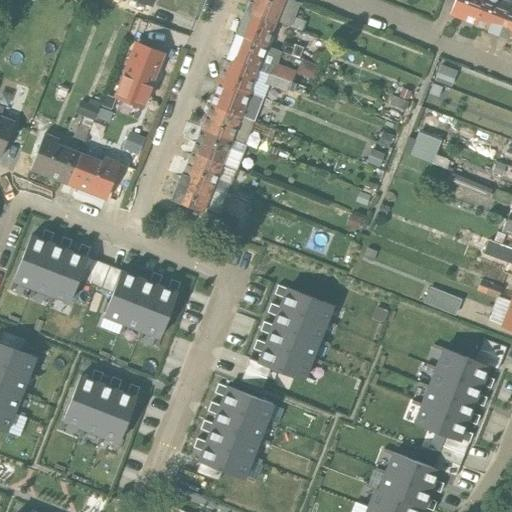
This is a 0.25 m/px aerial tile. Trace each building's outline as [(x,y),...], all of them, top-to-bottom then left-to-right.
[(283,0),(249,0),(245,10),(275,22),(283,0)] [(454,0),(449,14),(474,24),(483,0),(454,0)] [(483,0),(474,24),(488,29),(487,31),(497,34),(509,3),(510,0),(483,0)] [(511,0),(511,4),(509,3),(497,34),(507,38),(508,37),(511,38),(511,0)] [(275,22),(245,10),(236,33),(235,32),(235,33),(266,45),(275,22)] [(304,21),(291,16),(287,26),(300,31),(304,21)] [(266,45),(235,33),(235,34),(236,34),(227,57),(257,69),(269,74),(273,64),(274,64),(279,50),(266,46),(266,45)] [(295,45),(283,41),(280,51),(293,56),(294,54),(292,53),(295,45)] [(162,54),(136,44),(116,96),(142,106),(162,54)] [(257,69),(227,57),(217,81),(219,82),(219,81),(248,92),(248,91),(261,97),(266,84),(265,83),(269,74),(257,69)] [(274,64),(273,64),(269,74),(289,81),(293,71),(274,64)] [(289,81),(269,74),(265,83),(266,84),(286,91),(289,81)] [(248,92),(219,81),(219,82),(210,105),(240,116),(252,120),(253,121),(262,97),(261,97),(248,91),(248,92)] [(25,100),(14,96),(8,113),(19,116),(25,100)] [(97,108),(81,101),(77,113),(84,116),(80,125),(90,129),(97,112),(96,111),(97,108)] [(240,116),(210,105),(201,128),(231,140),(231,139),(244,144),(252,120),(240,116)] [(0,114),(2,109),(0,107),(0,156),(1,157),(14,123),(0,117),(0,114)] [(90,129),(84,142),(94,146),(106,115),(97,112),(90,129)] [(231,140),(201,128),(192,151),(222,163),(231,140)] [(407,152),(429,161),(439,138),(416,129),(407,152)] [(127,131),(122,145),(137,152),(143,137),(127,131)] [(58,141),(43,134),(30,168),(68,183),(79,154),(57,145),(58,141)] [(222,163),(192,151),(183,174),(182,175),(212,187),(222,163)] [(104,158),(102,163),(79,154),(68,183),(106,198),(119,164),(104,158)] [(212,187),(182,175),(183,174),(181,173),(171,199),(203,211),(212,187)] [(492,190),(450,173),(447,180),(489,197),(492,190)] [(238,218),(219,211),(214,223),(233,231),(238,218)] [(511,221),(506,219),(501,232),(511,236),(511,221)] [(32,287),(50,243),(31,235),(14,280),(32,287)] [(511,249),(488,240),(483,254),(507,263),(511,249)] [(32,287),(50,294),(68,250),(50,243),(32,287)] [(87,257),(68,250),(50,294),(69,302),(87,257)] [(104,315),(122,323),(140,278),(122,270),(104,315)] [(141,330),(158,285),(140,278),(122,323),(141,330)] [(502,288),(482,281),(478,291),(498,298),(502,288)] [(177,292),(158,285),(141,330),(160,337),(177,292)] [(280,307),(325,324),(332,306),(287,288),(280,307)] [(460,300),(430,288),(424,303),(454,315),(460,300)] [(511,302),(510,302),(501,327),(511,331),(511,302)] [(280,307),(273,325),(318,343),(325,324),(280,307)] [(311,361),(318,343),(273,325),(266,343),(311,361)] [(476,360),(497,366),(503,346),(483,339),(476,360)] [(35,357),(0,343),(0,365),(28,376),(35,357)] [(311,361),(266,343),(258,362),(303,380),(311,361)] [(436,369),(481,386),(489,367),(444,349),(436,369)] [(28,376),(0,365),(0,386),(21,394),(28,376)] [(429,387),(474,404),(481,386),(436,369),(429,387)] [(100,382),(81,375),(63,420),(82,427),(100,382)] [(100,382),(82,427),(100,434),(118,389),(100,382)] [(21,394),(0,386),(0,406),(14,412),(21,394)] [(273,404),(228,387),(220,405),(265,423),(273,404)] [(422,405),(467,422),(474,404),(429,387),(422,405)] [(118,389),(100,434),(119,442),(136,397),(118,389)] [(265,423),(220,405),(213,424),(258,441),(265,423)] [(467,422),(422,405),(415,424),(460,441),(467,422)] [(14,412),(0,406),(0,428),(6,431),(14,412)] [(258,441),(213,424),(206,442),(251,459),(258,441)] [(251,459),(206,442),(199,461),(243,478),(251,459)] [(386,473),(431,490),(438,471),(393,454),(386,473)] [(421,507),(420,508),(423,509),(431,490),(386,473),(379,490),(421,507)] [(368,508),(379,511),(418,511),(420,508),(421,507),(379,490),(376,489),(368,508)]
